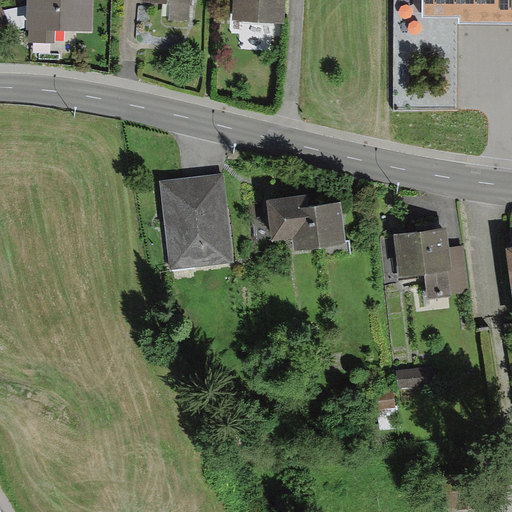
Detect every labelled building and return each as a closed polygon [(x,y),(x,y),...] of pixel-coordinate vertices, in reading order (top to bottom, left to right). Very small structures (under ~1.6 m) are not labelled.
[(56,31),(95,32),(95,0),(27,0),(27,5),(27,27),(27,33),(30,33),(30,44),(56,44),(56,31)] [(143,0),(143,2),(170,4),(169,19),(191,21),(191,0),(143,0)] [(234,0),(233,24),(285,27),(287,1),(291,1),(291,0),(234,0)] [(511,0),(394,0),(394,111),(460,112),(460,12),(511,12),(511,0)] [(27,5),(4,11),(12,32),(27,27),(27,5)] [(160,177),(170,266),(235,259),(224,169),(160,177)] [(293,230),(294,241),(347,237),(343,193),(308,196),(307,187),(267,190),(271,231),(293,230)] [(395,227),(400,270),(425,267),(428,294),(452,292),(452,290),(449,265),(452,265),(450,244),(447,221),(395,227)] [(464,243),(450,244),(452,265),(449,265),(452,290),(469,289),(464,243)] [(398,386),(437,383),(436,365),(396,368),(398,386)] [(394,386),(375,388),(377,406),(396,405),(394,386)] [(396,405),(377,406),(379,428),(401,426),(399,404),(396,405)] [(457,507),(481,504),(477,468),(435,473),(439,506),(457,504),(457,507)]
